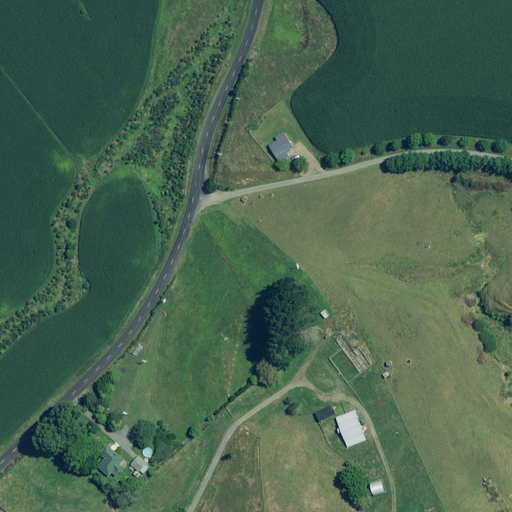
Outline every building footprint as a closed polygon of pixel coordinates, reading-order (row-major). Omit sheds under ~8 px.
[(295,148),(286,132),(278,137),(279,140),(271,145),(281,163),(292,156),(289,152),(295,148)] [(365,440),(354,411),(336,418),(340,428),(337,429),(338,433),(341,432),(347,447),(365,440)] [(109,476),(113,472),(116,476),(125,467),(121,463),(125,460),(117,452),(110,445),(101,454),(104,458),(97,465),(109,476)] [(150,465),(140,456),(133,465),(143,473),(150,465)] [(383,491),(381,480),(369,483),(372,494),(383,491)]
